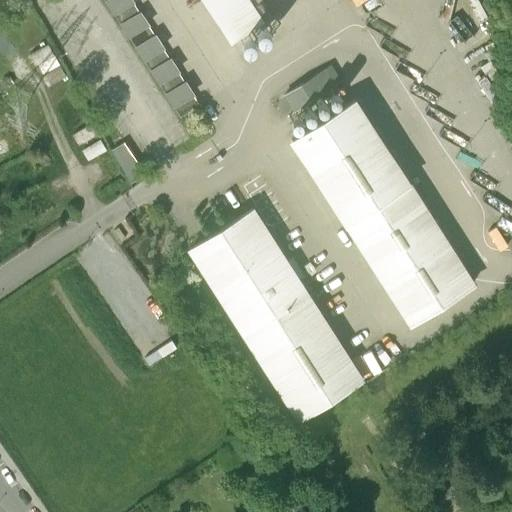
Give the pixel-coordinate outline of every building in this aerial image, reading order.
[(262,24),(248,0),(201,0),(225,43),(262,24)] [(132,3),(113,15),(120,26),(139,14),(132,3)] [(148,27),(128,39),(134,49),(154,37),(148,27)] [(163,51),(144,63),(150,73),(169,61),(163,51)] [(284,98),(294,112),(334,86),(325,71),(284,98)] [(177,74),(158,87),(165,97),(184,84),(177,74)] [(329,97),(329,99),(330,101),(331,103),(334,104),(338,104),(340,102),(341,99),(340,96),(338,94),(336,93),(334,93),(332,93),(330,95),(329,97)] [(192,98),(174,110),(180,120),(199,108),(192,98)] [(316,105),(316,107),(317,109),(318,111),(321,112),(325,112),(327,110),(328,107),(327,104),(326,102),(323,101),(321,100),(319,101),(317,103),(316,105)] [(474,289),(353,102),(291,141),(412,329),(474,289)] [(303,114),(303,116),(304,118),(305,120),(308,121),(312,120),(314,119),(315,116),(314,113),(313,111),(310,109),(308,109),(306,110),(304,112),(303,114)] [(291,121),(291,123),(291,126),(293,127),(296,129),(299,128),(301,126),(302,123),(302,121),(300,118),(298,117),(296,117),(293,118),(292,119),(291,121)] [(362,384),(253,214),(190,253),(299,424),(362,384)]
